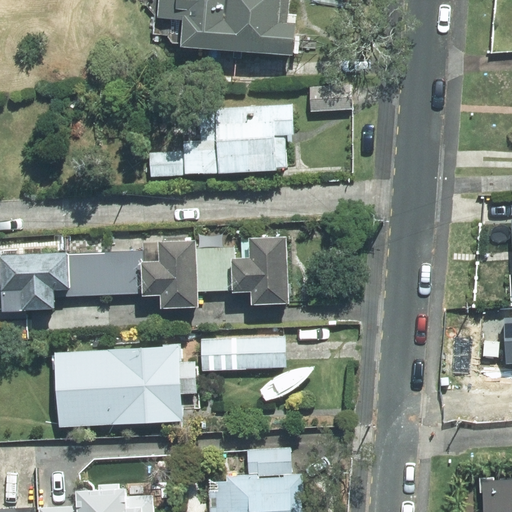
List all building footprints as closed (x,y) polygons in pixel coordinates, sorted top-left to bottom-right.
[(270,0),(138,0),(138,8),(156,9),(155,35),(264,42),(265,34),(277,35),(279,6),(270,5),(270,0)] [(123,37),(125,8),(106,7),(105,36),(123,37)] [(336,66),(296,65),(296,90),(335,91),(336,66)] [(285,116),(284,76),(198,78),(199,113),(169,114),(169,130),(140,131),(141,149),(173,148),(173,153),(280,150),(279,116),(285,116)] [(511,194),(494,195),(496,267),(511,266),(511,194)] [(273,209),(0,217),(0,297),(275,289),(273,209)] [(268,309),(190,311),(191,346),(268,344),(268,309)] [(172,320),(98,321),(99,347),(79,347),(81,409),(174,406),(172,320)] [(327,330),(291,328),(291,341),(327,343),(327,330)] [(293,367),(258,393),(269,408),(304,383),(293,367)] [(232,453),(192,454),(193,511),(285,511),(284,425),(231,426),(232,453)] [(511,511),(511,455),(471,456),(470,511),(511,511)] [(106,470),(59,472),(59,511),(134,511),(134,488),(107,489),(106,470)] [(0,511),(28,511),(27,479),(0,479),(0,511)]
